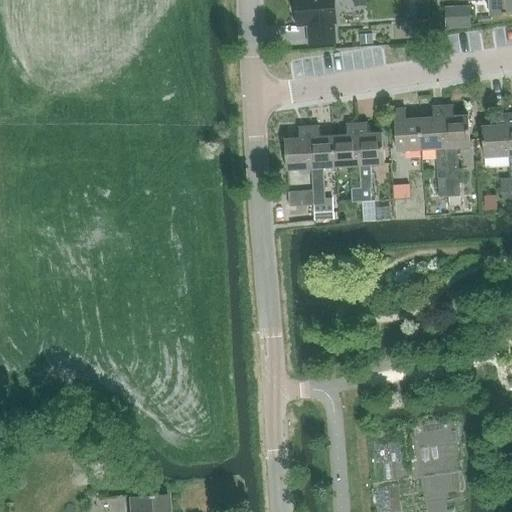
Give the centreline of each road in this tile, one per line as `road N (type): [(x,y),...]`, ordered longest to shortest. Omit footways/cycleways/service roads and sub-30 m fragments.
road 1 (tertiary): [(276,390),(252,94)]
road 2 (residential): [(511,55),(252,94)]
road 3 (unclassified): [(340,511),(327,387),(276,390)]
road 4 (tertiary): [(283,511),(276,390)]
